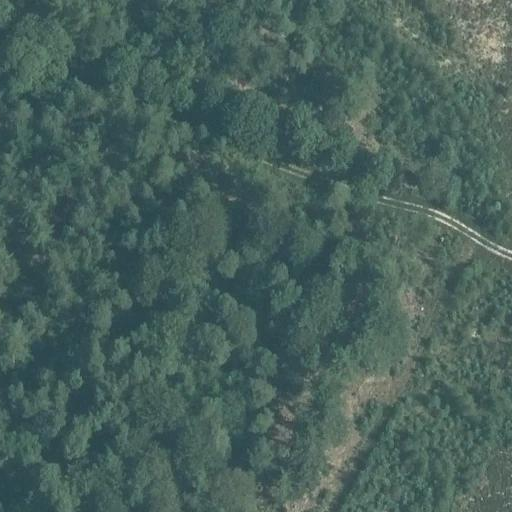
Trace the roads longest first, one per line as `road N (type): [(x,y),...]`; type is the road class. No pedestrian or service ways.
road 1 (track): [(511,253),(0,54)]
road 2 (track): [(330,511),(477,235)]
